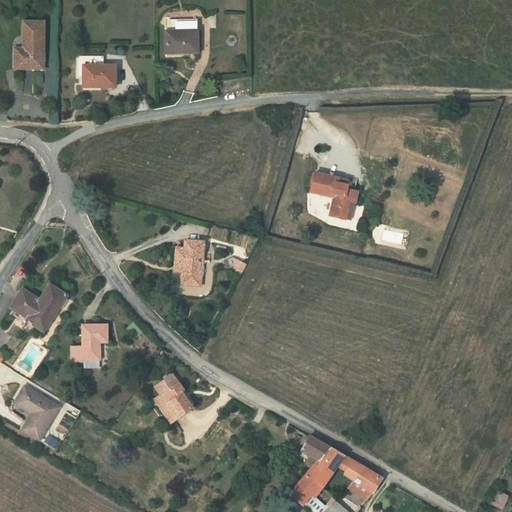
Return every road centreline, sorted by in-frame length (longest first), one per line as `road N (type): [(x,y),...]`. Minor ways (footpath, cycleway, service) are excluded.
road 1 (unclassified): [(61,194),(162,334),(461,511)]
road 2 (unclassified): [(332,95),(146,115),(89,128),(46,152)]
